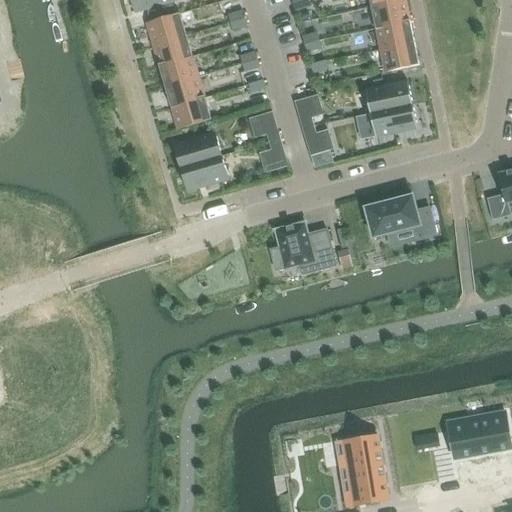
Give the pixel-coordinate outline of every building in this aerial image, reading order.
[(131,0),(135,14),(180,0),(131,0)] [(405,0),(365,0),(368,9),(406,1),(405,0)] [(304,1),(293,4),(295,12),(307,8),(304,1)] [(368,10),(372,30),(410,22),(406,2),(368,10)] [(234,23),(245,19),(243,12),(232,15),(234,23)] [(153,46),(191,35),(184,14),(147,25),(153,46)] [(245,19),(234,23),(236,31),(247,27),(245,19)] [(372,31),(377,51),(415,44),(411,23),(372,31)] [(314,35),(303,38),(305,46),(317,42),(314,35)] [(191,36),(153,47),(159,67),(197,56),(191,36)] [(317,42),(305,46),(307,53),(319,50),(317,42)] [(377,52),(381,74),(419,66),(415,44),(377,52)] [(244,57),(246,64),(257,61),(255,53),(244,57)] [(159,67),(165,88),(203,76),(197,56),(159,67)] [(257,61),(246,64),(248,72),(260,69),(257,61)] [(323,63),(311,67),(313,74),(325,71),(323,63)] [(165,88),(171,109),(209,97),(203,77),(165,88)] [(254,93),(266,89),(263,82),(252,85),(254,93)] [(408,83),(366,91),(371,115),(413,106),(408,83)] [(178,131),(216,120),(209,98),(171,109),(178,131)] [(413,106),(371,115),(376,138),(418,129),(413,106)] [(300,122),(303,130),(314,126),(312,119),(300,122)] [(317,134),(314,126),(303,130),(305,138),(317,134)] [(267,136),(269,143),(281,140),(278,132),(267,136)] [(174,147),(181,169),(222,157),(216,134),(174,147)] [(283,148),(281,140),(269,143),(271,151),(283,148)] [(314,169),(334,163),(330,152),(311,157),(314,169)] [(229,180),(222,157),(181,169),(188,192),(229,180)] [(509,204),(511,202),(511,171),(499,175),(505,195),(487,200),(493,221),(511,216),(509,204)] [(408,196),(357,210),(366,243),(417,230),(420,242),(435,238),(427,209),(412,212),(408,196)] [(306,224),(275,232),(275,233),(276,233),(280,249),(271,252),(276,271),(285,269),(285,271),(313,263),(315,271),(314,272),(315,273),(316,272),(335,267),(337,267),(336,266),(327,231),(327,230),(327,229),(308,234),(306,225),(306,224)] [(0,264),(24,259),(16,231),(0,234),(0,264)] [(348,251),(341,253),(344,265),(345,269),(353,267),(352,263),(348,251)] [(47,342),(18,349),(25,376),(68,365),(62,338),(71,336),(69,323),(45,329),(47,342)] [(17,433),(8,435),(13,459),(25,456),(23,447),(65,437),(59,408),(15,419),(17,433)] [(504,418),(449,428),(455,459),(510,449),(504,418)] [(386,435),(353,441),(364,505),(397,499),(386,435)] [(426,437),(415,439),(417,450),(428,448),(426,437)]
